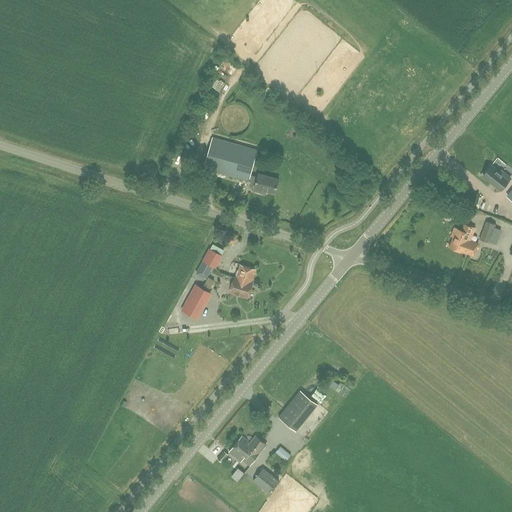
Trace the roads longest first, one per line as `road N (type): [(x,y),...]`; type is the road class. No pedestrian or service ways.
road 1 (unclassified): [(349,258),(0,142)]
road 2 (tertiary): [(141,511),(349,258)]
road 3 (tertiary): [(349,258),(511,63)]
road 4 (unclassified): [(511,308),(349,258)]
